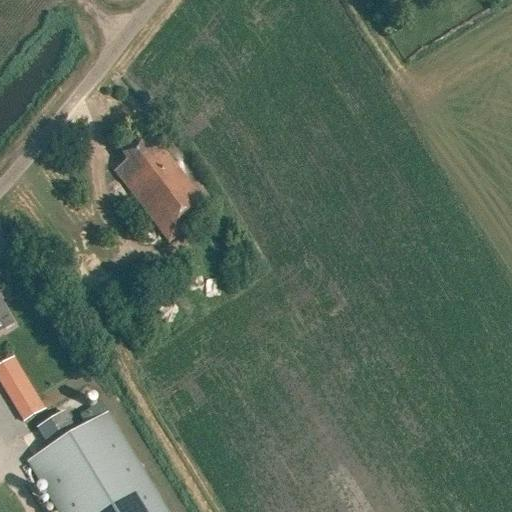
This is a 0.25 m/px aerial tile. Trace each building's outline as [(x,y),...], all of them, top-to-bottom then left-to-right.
[(168,245),(209,212),(152,135),(121,157),(125,163),(113,173),(168,245)] [(13,325),(0,304),(0,323),(4,330),(13,325)] [(13,359),(0,367),(0,385),(4,392),(25,379),(13,359)] [(34,428),(46,447),(76,430),(65,410),(34,428)] [(166,511),(107,416),(26,465),(54,511),(166,511)]
